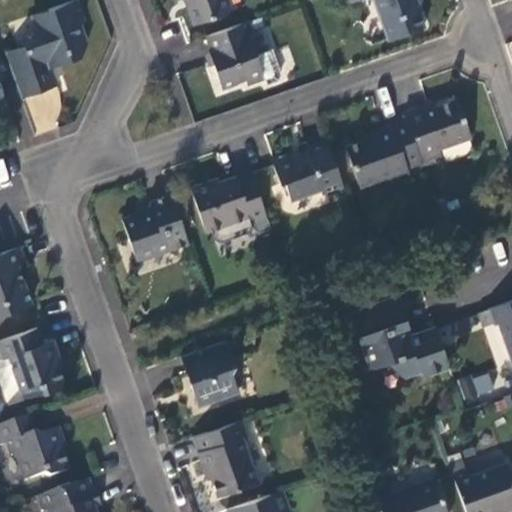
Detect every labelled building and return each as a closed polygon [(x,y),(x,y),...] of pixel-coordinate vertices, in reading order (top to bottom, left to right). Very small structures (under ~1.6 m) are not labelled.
[(176,0),(177,2),(182,0),(183,0),(194,26),(230,13),(225,0),(176,0)] [(348,0),(351,5),(364,0),(374,0),(389,41),(425,28),(414,0),(348,0)] [(7,60),(21,99),(58,86),(49,61),(65,56),(68,63),(82,58),(88,45),(80,24),(84,22),(76,1),(49,10),(52,20),(36,25),(38,33),(21,38),(24,46),(26,53),(7,60)] [(52,20),(49,10),(32,17),(36,25),(52,20)] [(244,24),(205,37),(210,51),(208,53),(220,87),(245,79),(246,83),(265,78),(267,85),(280,81),(282,77),(272,50),(266,53),(260,36),(249,39),(244,24)] [(24,46),(5,53),(7,60),(26,53),(24,46)] [(423,106),(405,112),(407,119),(423,163),(424,167),(444,160),(441,149),(471,138),(457,99),(424,110),(423,106)] [(407,168),(423,163),(407,119),(391,124),(392,127),(374,133),(375,136),(346,146),(360,188),(389,177),(392,171),(406,166),(407,168)] [(344,187),(327,140),(306,147),(308,153),(295,157),(293,152),(272,160),(280,185),(285,183),(291,201),(321,191),(323,195),(344,187)] [(0,158),(0,184),(10,182),(3,158),(0,158)] [(267,218),(251,173),(215,187),(212,180),(190,188),(206,233),(211,231),(249,218),(251,224),(267,218)] [(189,244),(172,194),(149,202),(151,209),(122,219),(137,261),(189,244)] [(249,218),(211,231),(215,241),(220,244),(250,234),(252,228),(251,224),(249,218)] [(271,230),(267,218),(251,224),(252,228),(258,234),(271,230)] [(20,247),(0,253),(0,315),(32,305),(18,265),(26,263),(20,247)] [(449,368),(436,328),(410,337),(407,329),(409,328),(398,297),(366,309),(369,317),(354,322),(362,345),(365,344),(375,371),(392,365),(407,377),(424,371),(426,376),(449,368)] [(511,300),(489,309),(495,325),(499,324),(511,362),(511,300)] [(369,317),(366,309),(351,314),(354,322),(369,317)] [(44,343),(38,328),(0,341),(0,351),(4,361),(11,359),(23,392),(44,386),(47,393),(61,388),(63,380),(57,360),(59,359),(53,340),(44,343)] [(228,341),(181,357),(187,374),(190,373),(194,385),(191,386),(199,407),(239,393),(232,372),(236,365),(228,341)] [(463,400),(493,391),(488,372),(458,381),(463,400)] [(35,431),(30,416),(0,426),(0,445),(8,444),(12,454),(18,457),(26,480),(43,475),(50,477),(68,471),(60,450),(65,449),(57,430),(41,435),(35,431)] [(242,420),(193,438),(205,471),(209,470),(218,498),(259,484),(243,439),(248,437),(242,420)] [(453,474),(466,511),(498,511),(511,507),(511,477),(507,464),(469,477),(467,470),(453,474)] [(94,493),(89,480),(37,498),(42,511),(93,511),(92,510),(103,506),(98,491),(94,493)] [(377,489),(382,511),(448,511),(437,480),(394,495),(390,485),(377,489)] [(290,511),(283,491),(227,510),(227,511),(290,511)]
